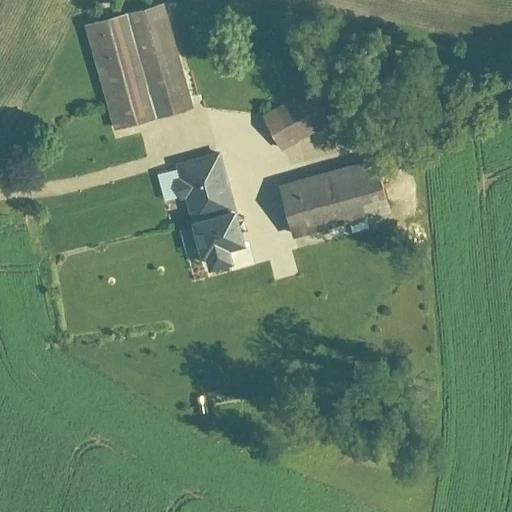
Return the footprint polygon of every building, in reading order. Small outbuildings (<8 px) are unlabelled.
[(162,3),(87,24),(116,129),(191,108),(162,3)] [(213,77),(217,100),(269,89),(264,66),(213,77)] [(313,86),(265,112),(285,148),(333,123),(313,86)] [(204,241),(211,264),(230,259),(227,246),(243,241),(219,153),(179,164),(183,179),(176,180),(180,196),(187,194),(200,242),(204,241)] [(276,184),(287,233),(385,212),(375,163),(276,184)]
